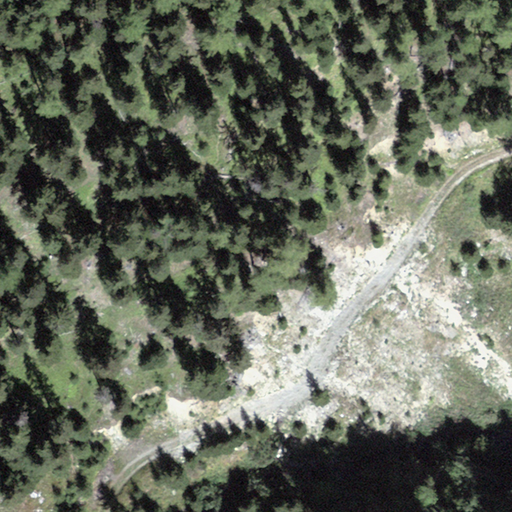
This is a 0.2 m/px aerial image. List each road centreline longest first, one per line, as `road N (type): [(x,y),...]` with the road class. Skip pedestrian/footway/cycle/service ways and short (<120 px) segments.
road 1 (track): [(97,511),(114,481),(141,459),(298,393),(338,335)]
road 2 (track): [(511,159),(487,163),(453,186),(338,335)]
